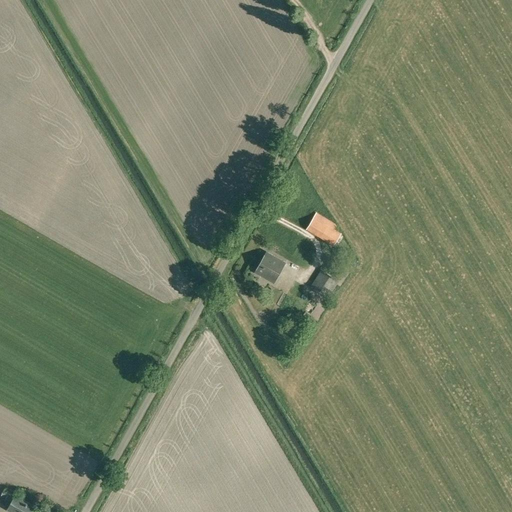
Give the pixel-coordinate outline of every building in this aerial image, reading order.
[(306,230),(333,246),(341,233),(335,229),(337,225),(316,212),(306,230)] [(254,272),(274,283),(286,263),(266,252),(254,272)] [(320,294),(327,299),(335,286),(339,281),(321,270),(310,287),(311,288),(309,291),(315,295),(315,296),(318,298),(320,294)] [(8,494),(8,495),(2,504),(5,506),(7,507),(13,497),(8,494)] [(7,507),(6,510),(9,511),(30,511),(34,506),(14,495),(13,497),(7,507)]
